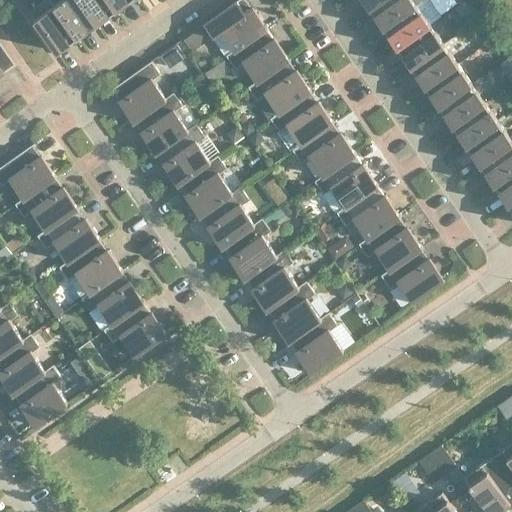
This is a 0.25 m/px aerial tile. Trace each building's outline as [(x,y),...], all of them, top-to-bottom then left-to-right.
[(101,28),(80,0),(61,0),(55,5),(81,42),(81,41),(79,37),(97,24),(100,28),(101,28)] [(120,14),(110,0),(80,0),(101,28),(98,24),(117,10),(120,15),(120,14)] [(140,0),(139,0),(110,0),(120,14),(121,14),(118,10),(131,0),(138,0),(139,1),(140,0)] [(237,0),(205,23),(214,36),(221,31),(234,49),(227,55),(268,27),(266,24),(265,25),(247,0),(237,0)] [(417,4),(413,0),(381,0),(370,8),(384,28),(417,4)] [(430,24),(417,4),(384,28),(397,47),(430,24)] [(81,42),(55,5),(35,19),(61,56),(62,55),(59,51),(77,38),(80,42),(81,42)] [(444,44),(430,24),(397,47),(411,67),(444,44)] [(268,27),(227,55),(236,68),(244,62),(257,81),(249,86),(249,87),(290,58),(288,55),(287,56),(267,28),(268,27)] [(183,39),(184,40),(191,50),(206,39),(199,28),(183,39)] [(0,74),(14,65),(15,66),(16,65),(0,42),(0,74)] [(458,63),(444,44),(411,67),(425,86),(458,63)] [(291,59),(290,58),(249,87),(258,99),(266,93),(279,112),(271,117),(271,118),(312,89),(310,86),(309,87),(289,60),(291,59)] [(161,73),(152,60),(111,89),(112,90),(114,89),(133,117),(132,118),(134,121),(175,92),(174,92),(166,97),(153,79),(161,73)] [(472,83),(458,63),(425,86),(439,106),(472,83)] [(210,84),(202,73),(192,80),(199,91),(210,84)] [(486,102),(472,83),(439,106),(453,126),(486,102)] [(313,90),(312,89),(271,118),(280,130),(288,125),(301,143),(293,149),(293,150),(334,121),(332,118),(331,119),(311,91),(313,90)] [(183,105),(175,92),(134,121),(134,122),(136,121),(155,149),(154,150),(156,152),(197,124),(196,123),(188,129),(175,110),(183,105)] [(499,122),(486,102),(453,126),(467,145),(499,122)] [(335,121),(334,121),(293,150),(302,162),(310,156),(323,175),(315,180),(316,181),(356,152),(354,149),(353,150),(333,122),(335,121)] [(511,142),(511,139),(499,122),(467,145),(480,165),(511,142)] [(246,123),(241,126),(246,134),(254,129),(250,123),(246,123)] [(205,136),(197,124),(156,152),(156,153),(158,152),(177,180),(176,181),(178,184),(219,155),(218,154),(211,160),(198,141),(205,136)] [(229,135),(234,142),(242,136),(236,127),(230,132),(229,135)] [(253,145),(254,144),(259,140),(260,137),(256,131),(248,137),(253,145)] [(511,171),(511,142),(480,165),(494,185),(511,171)] [(35,144),(34,143),(0,167),(0,180),(3,185),(10,179),(23,198),(16,203),(16,204),(57,175),(55,172),(54,173),(34,145),(35,144)] [(357,153),(356,152),(316,181),(324,193),(332,188),(345,206),(337,212),(338,212),(378,184),(376,181),(375,182),(356,154),(357,153)] [(228,167),(219,155),(178,184),(179,185),(180,184),(199,211),(198,212),(200,215),(241,186),(233,191),(220,173),(228,167)] [(511,201),(511,171),(494,185),(508,204),(511,201)] [(57,176),(57,175),(16,204),(25,216),(33,210),(46,229),(38,234),(38,235),(79,206),(77,204),(76,204),(56,177),(57,176)] [(290,182),(284,186),(290,195),(298,189),(293,182),(290,182)] [(379,184),(378,184),(338,212),(346,225),(354,219),(367,237),(359,243),(360,244),(401,215),(399,212),(397,213),(378,185),(379,184)] [(250,199),(241,186),(200,215),(201,216),(202,215),(222,243),(220,244),(222,247),(263,218),(263,217),(255,223),(242,204),(250,199)] [(278,205),(288,198),(282,190),(272,197),(278,205)] [(280,208),(286,216),(295,210),(289,202),(280,208)] [(79,207),(79,206),(38,235),(47,247),(55,242),(68,260),(60,266),(60,267),(101,238),(99,235),(98,236),(78,208),(79,207)] [(401,216),(401,215),(360,244),(368,256),(376,250),(389,269),(381,274),(382,275),(423,246),(421,243),(419,244),(400,217),(401,216)] [(272,230),(263,218),(222,247),(223,247),(224,246),(244,274),(242,275),(244,278),(285,249),(277,254),(264,236),(272,230)] [(332,234),(325,225),(324,223),(314,230),(322,241),(332,234)] [(6,244),(13,253),(25,245),(18,235),(6,244)] [(102,238),(101,238),(60,267),(69,279),(77,273),(90,292),(82,297),(82,298),(123,269),(121,266),(120,267),(100,239),(102,238)] [(423,247),(423,246),(382,275),(391,287),(398,282),(412,302),(445,278),(443,275),(441,276),(422,248),(423,247)] [(294,262),(285,249),(244,278),(245,279),(246,278),(266,306),(265,307),(267,309),(307,281),(307,280),(299,286),(286,267),(294,262)] [(348,262),(344,256),(337,261),(342,268),(348,264),(348,262)] [(124,270),(123,269),(82,298),(91,310),(99,305),(112,323),(104,329),(105,329),(145,301),(143,298),(142,299),(122,271),(124,270)] [(316,293),(307,281),(267,309),(267,310),(268,309),(288,337),(287,338),(289,341),(329,312),(329,311),(321,317),(308,298),(316,293)] [(354,292),(347,282),(340,287),(339,291),(344,299),(354,292)] [(363,304),(357,295),(351,299),(357,308),(363,304)] [(146,301),(145,301),(105,329),(113,342),(121,336),(135,356),(168,333),(165,329),(164,330),(145,302),(146,301)] [(18,314),(10,302),(0,309),(0,355),(32,334),(31,333),(23,338),(10,320),(18,314)] [(338,324),(329,312),(289,341),(290,341),(310,368),(309,369),(311,373),(344,350),(330,330),(338,324)] [(40,346),(32,334),(0,355),(0,372),(12,390),(11,391),(13,394),(54,365),(53,364),(46,370),(33,351),(40,346)] [(87,341),(82,334),(75,338),(80,345),(87,341)] [(99,352),(91,340),(80,348),(88,360),(99,352)] [(82,355),(72,362),(90,387),(100,380),(82,355)] [(62,377),(54,365),(13,394),(14,394),(15,394),(34,421),(33,422),(36,426),(69,403),(55,383),(62,377)] [(511,424),(511,401),(509,397),(498,405),(511,425),(511,424)] [(511,442),(492,456),(511,484),(511,442)] [(456,464),(442,444),(431,452),(445,472),(456,464)] [(445,472),(431,452),(420,460),(434,480),(445,472)] [(511,495),(511,484),(492,456),(464,476),(489,511),(498,511),(511,503),(508,498),(511,495)] [(457,511),(443,491),(414,511),(457,511)] [(373,511),(364,499),(353,507),(356,511),(373,511)]
